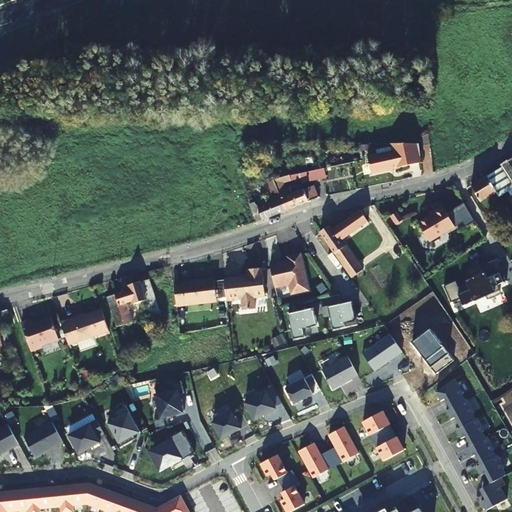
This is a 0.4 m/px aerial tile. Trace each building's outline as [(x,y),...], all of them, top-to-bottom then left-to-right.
[(420,160),(419,141),(391,141),(392,149),(377,152),(377,151),(367,153),(371,170),(420,160)] [(511,183),(511,158),(501,166),(511,183)] [(508,199),(511,196),(511,183),(501,166),(493,170),(494,172),(471,186),(481,202),(489,197),(492,201),(505,193),(508,199)] [(274,180),(285,210),(319,197),(314,185),(292,193),(290,187),(286,189),(284,182),(301,178),(301,181),(326,177),(325,167),(291,173),(274,180)] [(285,210),(274,180),(266,183),(273,200),(258,207),(254,201),(249,203),(256,221),(285,210)] [(368,222),(359,211),(332,230),(329,227),(320,234),(351,278),(362,271),(345,247),(344,248),(340,242),(368,222)] [(432,247),(457,232),(445,212),(435,217),(436,219),(421,228),(432,247)] [(289,262),(270,266),(275,288),(290,284),(292,294),(308,290),(300,255),(288,257),(289,262)] [(456,282),(444,287),(451,304),(460,300),(463,307),(487,297),(488,299),(500,294),(497,286),(506,282),(497,260),(481,267),(484,273),(471,279),(472,281),(458,288),(456,282)] [(224,279),(227,301),(241,299),(243,310),(255,309),(254,298),(265,297),(262,268),(247,270),(247,276),(224,279)] [(160,313),(149,280),(128,287),(129,291),(107,298),(117,327),(132,322),(126,305),(144,299),(150,316),(160,313)] [(177,305),(177,308),(217,303),(215,280),(196,282),(196,283),(195,284),(192,285),(190,283),(174,285),(176,294),(177,305)] [(352,302),(328,307),(333,330),(356,324),(352,302)] [(317,326),(313,308),(288,314),(294,339),(308,336),(307,328),(317,326)] [(12,325),(7,311),(0,312),(0,316),(4,327),(12,325)] [(107,333),(100,311),(74,320),(73,318),(59,323),(67,346),(107,333)] [(31,322),(22,325),(31,352),(42,349),(41,346),(58,341),(51,320),(32,326),(31,322)] [(402,352),(390,334),(362,354),(375,371),(402,352)] [(332,389),(340,385),(339,384),(343,382),(344,383),(358,376),(348,357),(322,370),(332,389)] [(304,378),(285,389),(294,405),(313,395),(304,378)] [(462,395),(454,380),(436,394),(440,402),(445,399),(450,409),(464,402),(461,396),(462,395)] [(181,382),(155,388),(161,417),(184,411),(182,399),(179,400),(178,395),(184,393),(181,382)] [(245,403),(254,420),(261,417),(260,416),(275,408),(266,391),(245,403)] [(475,412),(468,400),(464,402),(450,409),(446,411),(451,420),(455,418),(460,428),(476,420),(473,413),(475,412)] [(117,419),(108,424),(120,447),(135,439),(133,436),(140,432),(125,406),(114,412),(117,419)] [(389,425),(390,424),(382,411),(362,421),(384,461),(404,450),(397,437),(396,437),(389,425)] [(221,439),(233,432),(233,433),(241,429),(232,412),(212,423),(221,439)] [(485,432),(478,419),(476,420),(460,428),(456,430),(461,439),(465,437),(470,446),(486,439),(483,433),(485,432)] [(97,437),(104,433),(96,420),(68,436),(78,454),(100,443),(97,437)] [(63,442),(51,422),(24,437),(35,458),(63,442)] [(0,429),(0,454),(19,445),(8,425),(0,429)] [(313,443),(299,451),(313,478),(358,453),(343,426),(328,434),(335,446),(320,455),(313,443)] [(195,453),(183,431),(171,437),(172,439),(150,452),(160,470),(174,463),(173,462),(176,460),(177,461),(185,456),(186,458),(195,453)] [(495,450),(488,438),(486,439),(470,446),(466,449),(471,457),(475,455),(481,465),(496,457),(493,451),(495,450)] [(287,473),(277,455),(260,464),(268,478),(275,475),(288,499),(282,503),(287,511),(294,511),(305,506),(294,486),(299,484),(292,470),(287,473)] [(504,469),(498,456),(496,457),(481,465),(476,467),(481,476),(485,473),(491,484),(502,478),(506,476),(503,470),(504,469)] [(502,478),(491,484),(480,489),(485,499),(481,502),(486,511),(506,499),(500,488),(505,485),(502,478)] [(0,511),(7,511),(8,511),(29,509),(29,511),(40,511),(40,508),(62,506),(62,511),(68,511),(73,511),(72,505),(87,503),(110,511),(188,511),(181,497),(158,509),(89,484),(0,492),(0,511)]
